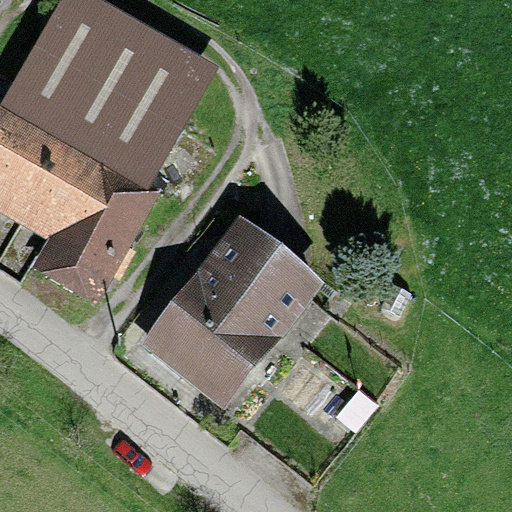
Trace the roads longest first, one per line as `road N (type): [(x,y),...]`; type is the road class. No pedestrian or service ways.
road 1 (track): [(83,376),(240,159),(248,114),(227,76),(100,0)]
road 2 (unclassified): [(0,315),(256,511)]
road 3 (track): [(244,138),(283,205),(281,251)]
